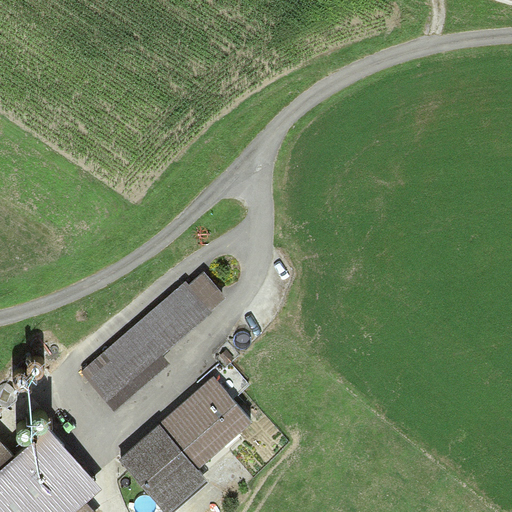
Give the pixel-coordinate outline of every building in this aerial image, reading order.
[(183,282),(82,370),(109,401),(162,355),(156,348),(220,293),(201,272),(185,285),(183,282)] [(159,424),(190,461),(244,417),(212,379),(159,424)] [(7,451),(0,456),(0,511),(52,511),(78,490),(91,479),(42,421),(7,451)] [(159,424),(120,456),(161,505),(200,473),(190,461),(159,424)] [(78,490),(52,511),(96,511),(97,511),(78,490)]
